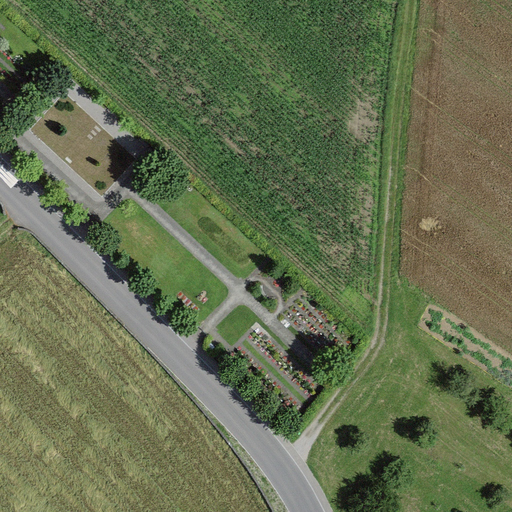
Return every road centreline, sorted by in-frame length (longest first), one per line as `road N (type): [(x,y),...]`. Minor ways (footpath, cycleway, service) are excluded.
road 1 (track): [(271,468),(317,421),(377,330),(403,0)]
road 2 (tertiary): [(301,511),(255,445),(0,179)]
